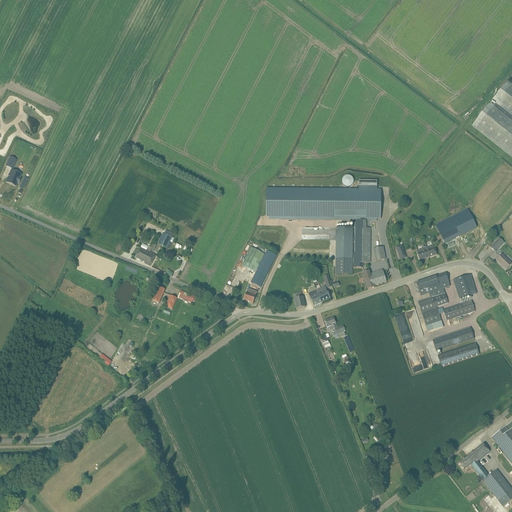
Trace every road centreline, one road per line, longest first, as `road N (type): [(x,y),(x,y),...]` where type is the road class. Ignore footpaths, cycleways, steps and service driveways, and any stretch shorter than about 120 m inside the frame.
road 1 (unclassified): [(0,442),(45,441),(76,429),(237,314)]
road 2 (unclassified): [(237,314),(229,303),(0,205)]
road 3 (unclassified): [(508,302),(485,270),(451,263),(308,313)]
road 4 (unclassified): [(377,511),(511,409)]
